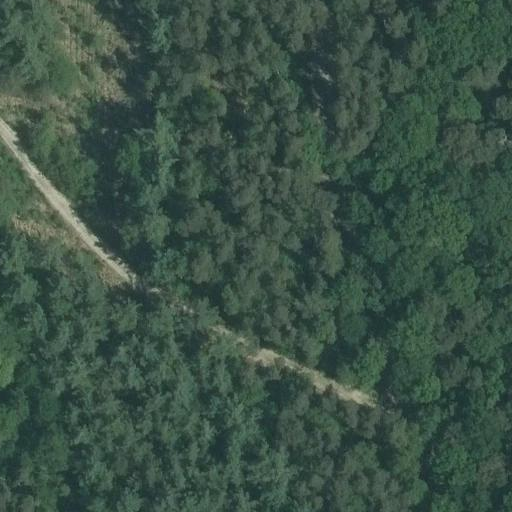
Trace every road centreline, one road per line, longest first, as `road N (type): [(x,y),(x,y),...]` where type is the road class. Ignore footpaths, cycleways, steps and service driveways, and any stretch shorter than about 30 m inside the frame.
road 1 (unclassified): [(447,511),(363,299),(334,197),(322,151),(309,0)]
road 2 (track): [(412,424),(272,359),(116,264),(0,129)]
road 3 (track): [(0,293),(64,511)]
